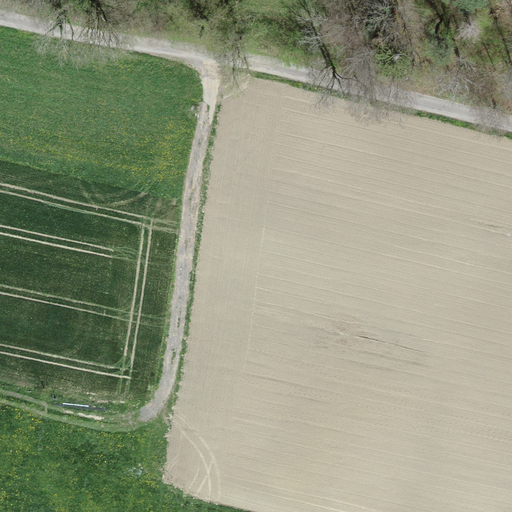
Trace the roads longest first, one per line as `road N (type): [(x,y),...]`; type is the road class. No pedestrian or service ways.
road 1 (unclassified): [(0,15),(511,120)]
road 2 (track): [(111,425),(148,418),(164,385),(196,146),(217,59)]
